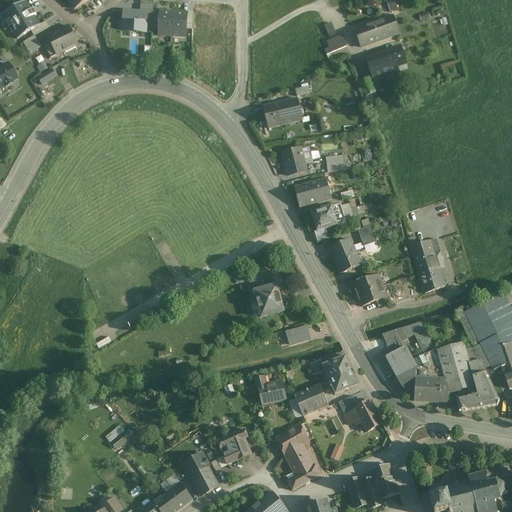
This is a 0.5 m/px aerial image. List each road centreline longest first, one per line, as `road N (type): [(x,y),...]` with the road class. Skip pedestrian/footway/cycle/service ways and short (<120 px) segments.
road 1 (secondary): [(223,122),(366,370),(415,417)]
road 2 (residential): [(399,452),(293,500),(266,478),(191,511)]
road 3 (secondary): [(8,198),(39,139),(72,103),(111,83)]
road 4 (unclassified): [(223,122),(241,89),(243,0)]
road 5 (secondary): [(111,83),(166,84),(223,122)]
